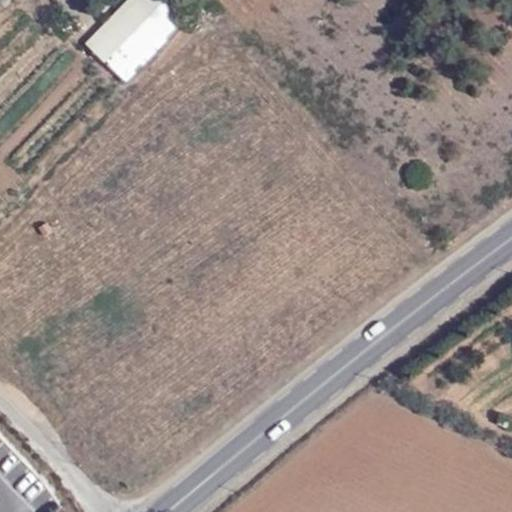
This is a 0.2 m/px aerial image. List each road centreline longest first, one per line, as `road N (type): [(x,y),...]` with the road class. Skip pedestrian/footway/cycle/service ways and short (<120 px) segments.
road 1 (secondary): [(169,511),(511,239)]
road 2 (unclassified): [(109,511),(0,398)]
